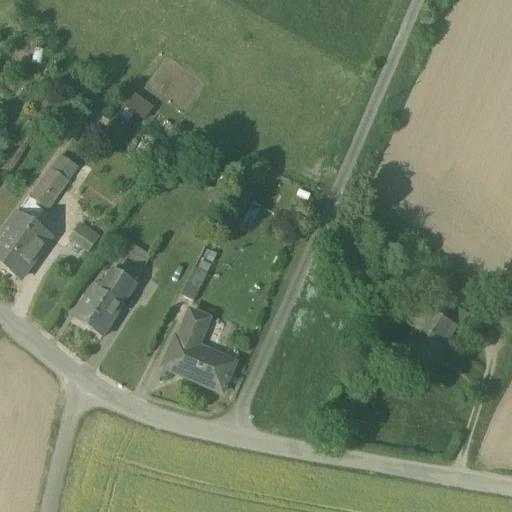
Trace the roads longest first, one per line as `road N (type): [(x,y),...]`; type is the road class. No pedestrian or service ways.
road 1 (residential): [(232,440),(416,0)]
road 2 (unclassified): [(511,484),(232,440)]
road 3 (unclassified): [(232,440),(121,405),(79,378)]
road 4 (unclassified): [(48,511),(79,378)]
